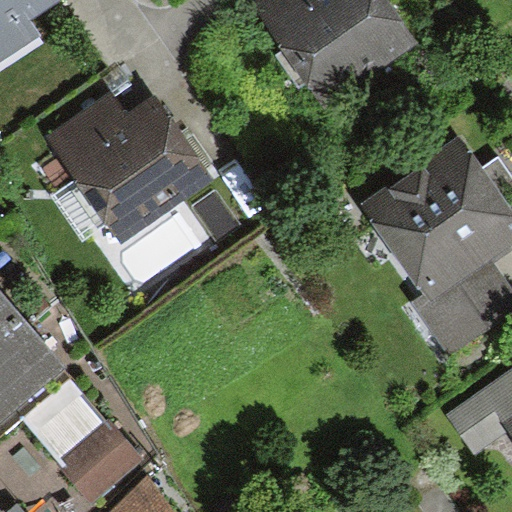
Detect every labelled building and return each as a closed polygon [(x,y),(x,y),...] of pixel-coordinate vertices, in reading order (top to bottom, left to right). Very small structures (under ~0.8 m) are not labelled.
[(0,0),(0,53),(31,34),(22,19),(51,0),(0,0)] [(250,0),(246,3),(329,118),(431,45),(398,0),(250,0)] [(112,252),(213,191),(154,94),(123,113),(106,85),(36,128),(112,252)] [(450,360),(511,315),(511,292),(491,264),(508,252),(511,248),(511,222),(502,209),(511,202),(511,174),(498,156),(478,170),(460,146),(361,217),(418,296),(409,303),(450,360)] [(0,435),(67,377),(0,301),(0,435)] [(511,441),(511,377),(450,419),(474,455),(506,433),(511,441)] [(58,466),(95,511),(172,511),(152,480),(105,426),(58,466)]
